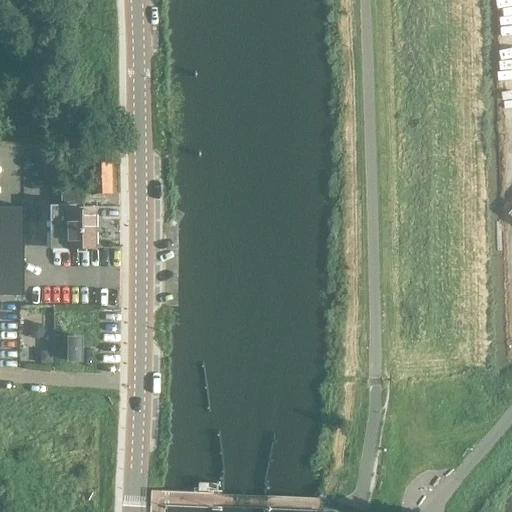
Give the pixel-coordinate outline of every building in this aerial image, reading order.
[(96,163),(96,157),(78,157),(78,174),(91,174),(92,194),(112,193),(111,163),(96,163)] [(511,200),(511,179),(497,179),(497,201),(511,200)] [(51,235),(51,249),(95,249),(95,212),(68,212),(68,205),(50,206),(50,235),(51,235)] [(24,207),(0,207),(0,295),(23,296),(24,207)] [(81,337),(68,337),(68,361),(81,361),(81,337)]
